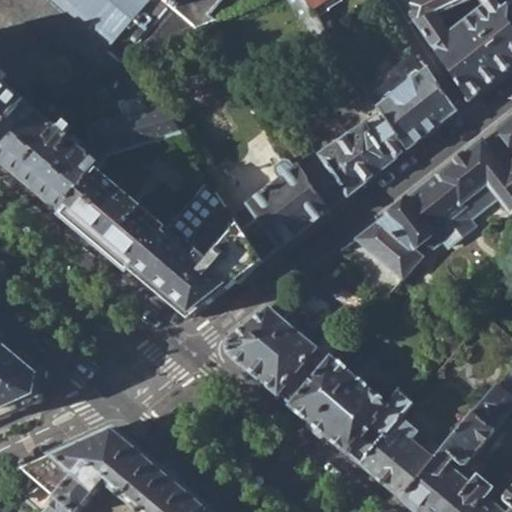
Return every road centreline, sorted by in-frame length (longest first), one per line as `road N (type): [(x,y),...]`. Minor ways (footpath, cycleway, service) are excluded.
road 1 (residential): [(190,349),(475,124)]
road 2 (secondary): [(386,511),(190,349)]
road 3 (secondary): [(190,349),(0,187)]
road 4 (secondary): [(107,398),(241,511)]
road 5 (residential): [(394,0),(475,124)]
road 6 (secondary): [(0,307),(107,398)]
road 7 (residential): [(0,455),(107,398)]
